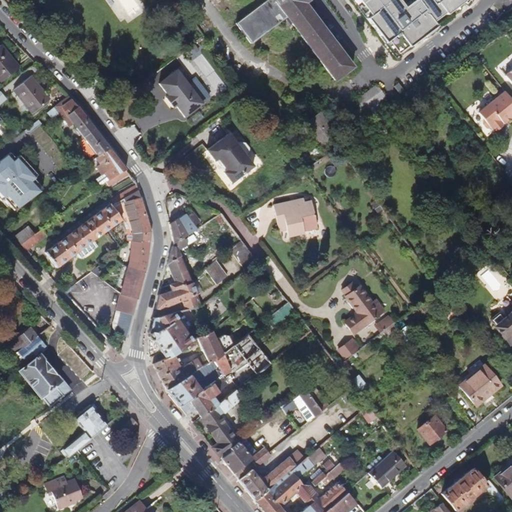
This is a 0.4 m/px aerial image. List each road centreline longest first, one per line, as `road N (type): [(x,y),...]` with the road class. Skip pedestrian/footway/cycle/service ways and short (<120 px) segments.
road 1 (primary): [(145,182),(0,13)]
road 2 (primary): [(136,357),(159,246),(145,182)]
road 3 (primary): [(0,250),(112,372)]
road 4 (residential): [(511,412),(391,511)]
road 5 (residential): [(145,182),(215,203),(260,255)]
